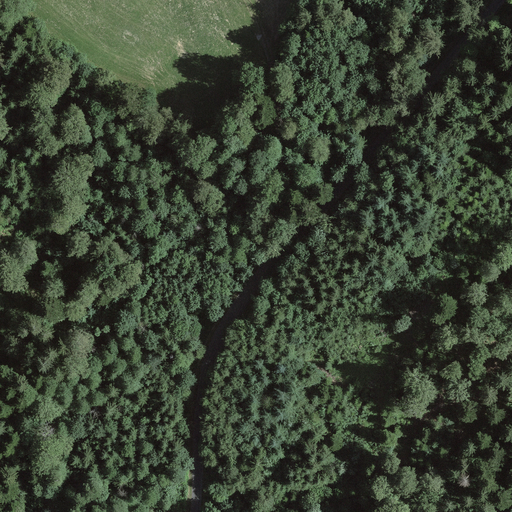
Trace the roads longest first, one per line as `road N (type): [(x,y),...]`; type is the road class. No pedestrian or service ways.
road 1 (unclassified): [(500,0),(230,314),(205,367),(189,511)]
road 2 (track): [(290,240),(269,62),(249,0)]
